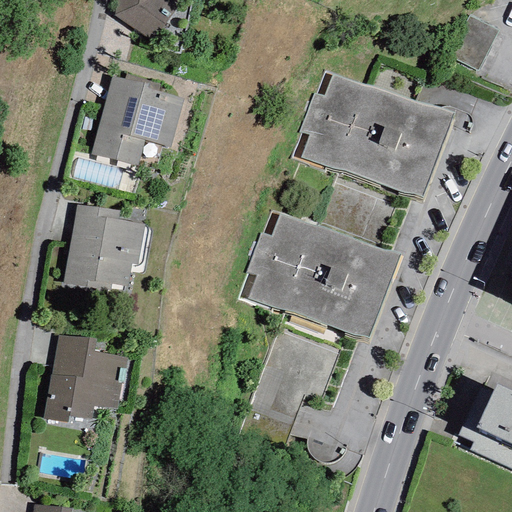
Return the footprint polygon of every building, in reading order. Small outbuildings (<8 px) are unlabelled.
[(116,0),(112,16),(149,39),(175,5),(167,0),(116,0)] [(450,53),(479,67),(499,27),(471,12),(450,53)] [(454,116),(323,70),(293,154),(424,200),(454,116)] [(124,80),(111,76),(89,154),(137,168),(144,141),(169,148),(183,98),(158,91),(160,84),(125,74),(124,80)] [(122,170),(76,158),(71,178),(117,190),(122,170)] [(119,212),(76,204),(62,283),(122,294),(124,286),(127,287),(130,272),(144,274),(151,228),(143,227),(144,224),(118,220),(119,212)] [(401,259),(271,212),(241,297),(372,343),(401,259)] [(339,352),(277,330),(239,436),(282,451),(303,394),(321,401),(339,352)] [(95,340),(58,334),(44,419),(67,423),(68,417),(90,420),(92,406),(116,410),(121,384),(122,384),(127,358),(93,353),(95,340)] [(511,391),(496,384),(475,427),(511,444),(511,391)] [(511,444),(475,427),(465,423),(458,436),(472,442),(469,450),(511,469),(511,444)]
